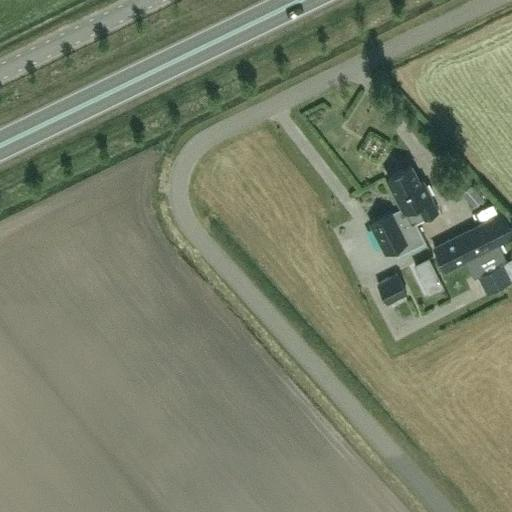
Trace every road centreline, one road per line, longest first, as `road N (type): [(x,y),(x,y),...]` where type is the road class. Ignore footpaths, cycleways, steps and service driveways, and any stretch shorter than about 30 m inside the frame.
road 1 (unclassified): [(494,0),(206,139),(178,184),(190,230),(443,511)]
road 2 (trunk): [(0,147),(303,0)]
road 3 (unclassified): [(0,72),(150,0)]
